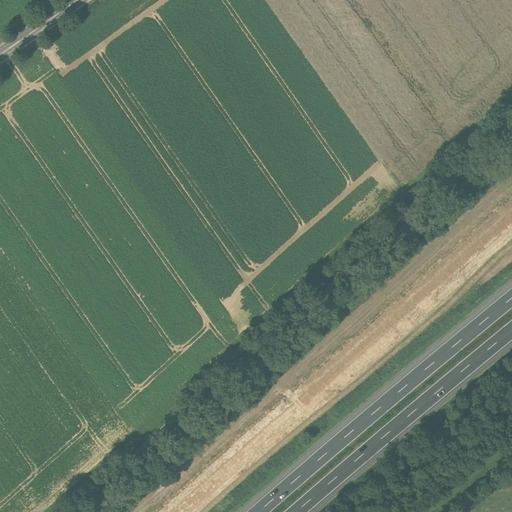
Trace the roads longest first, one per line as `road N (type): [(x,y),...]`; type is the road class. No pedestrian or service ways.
road 1 (track): [(511,101),(48,511)]
road 2 (motorway): [(511,298),(261,511)]
road 3 (motorway): [(301,511),(511,333)]
